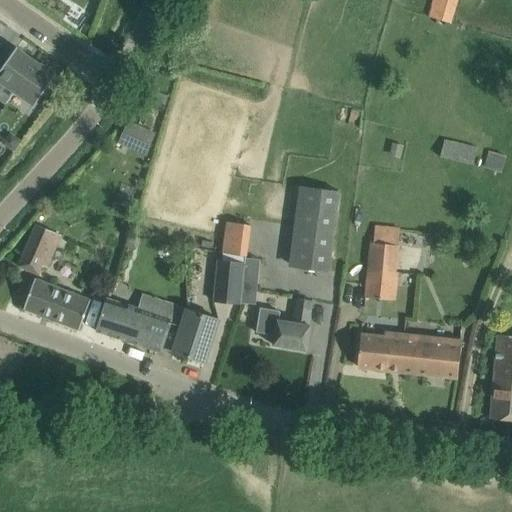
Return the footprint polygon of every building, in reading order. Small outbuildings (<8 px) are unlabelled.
[(433,0),(429,17),(452,24),(458,0),(433,0)] [(0,81),(15,92),(36,61),(16,47),(0,70),(0,81)] [(56,75),(36,61),(15,92),(34,106),(56,75)] [(147,153),(156,130),(126,118),(117,141),(147,153)] [(4,144),(14,151),(21,141),(16,138),(8,139),(4,144)] [(478,147),(445,140),(442,158),(474,164),(478,147)] [(401,144),(392,143),(390,151),(399,152),(401,144)] [(486,167),(501,172),(505,157),(490,152),(486,167)] [(228,220),(223,252),(247,256),(252,224),(250,224),(234,221),(228,220)] [(61,236),(37,225),(20,265),(38,273),(41,265),(49,268),(61,236)] [(289,266),(330,272),(335,230),(294,225),(289,266)] [(377,226),(374,244),(399,247),(400,247),(400,229),(377,226)] [(129,234),(126,246),(134,248),(137,237),(129,234)] [(241,305),(245,263),(217,260),(214,303),(241,305)] [(396,300),(398,272),(371,269),(367,297),(396,300)] [(91,300),(35,278),(24,308),(79,330),(91,300)] [(174,351),(182,326),(177,325),(183,306),(143,293),(138,309),(107,299),(96,331),(160,351),(161,351),(173,355),(174,351)] [(312,300),(297,298),(293,322),(280,319),(281,312),(260,308),(256,332),(275,335),(274,345),(306,350),(311,324),(308,324),(312,300)] [(188,309),(182,326),(174,351),(174,352),(205,362),(219,319),(188,309)] [(408,372),(412,334),(386,331),(385,336),(363,333),(358,367),(408,372)] [(412,334),(408,372),(458,377),(463,339),(412,334)] [(511,335),(498,334),(491,418),(511,420),(511,335)]
